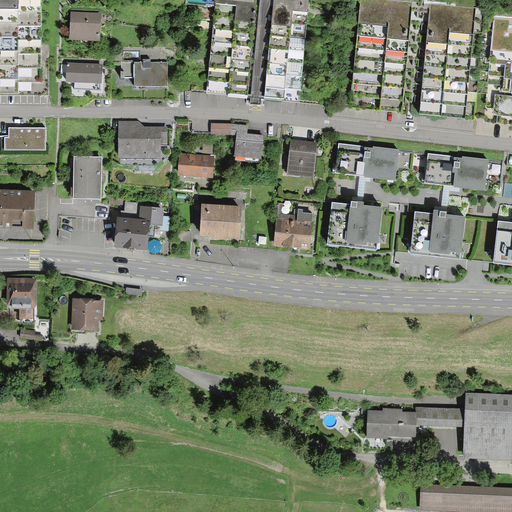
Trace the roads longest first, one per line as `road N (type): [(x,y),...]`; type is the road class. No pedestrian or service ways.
road 1 (secondary): [(511,301),(370,296),(0,258)]
road 2 (residential): [(511,146),(230,114),(0,110)]
